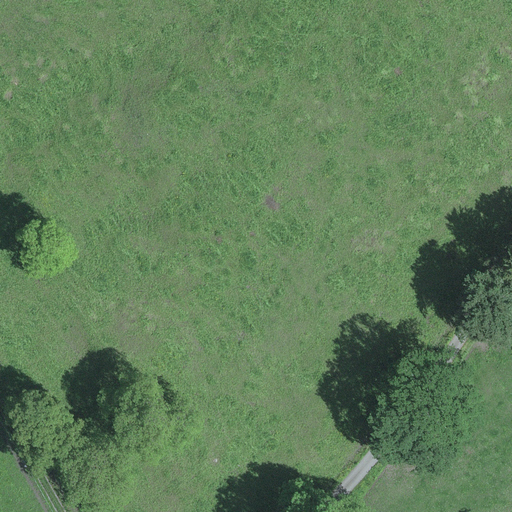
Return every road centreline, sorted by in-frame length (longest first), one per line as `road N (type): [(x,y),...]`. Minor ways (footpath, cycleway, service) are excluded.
road 1 (unclassified): [(321,511),(511,262)]
road 2 (track): [(0,407),(62,511)]
